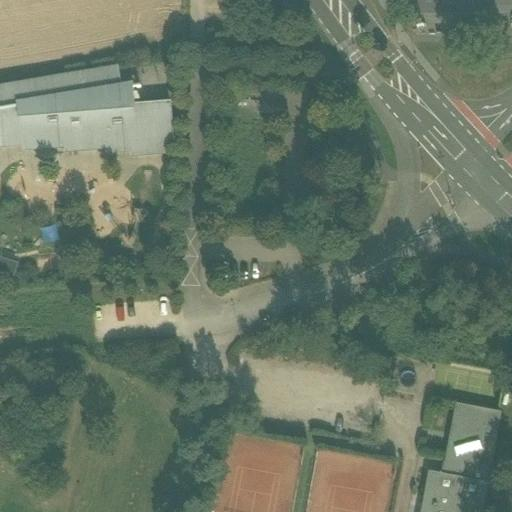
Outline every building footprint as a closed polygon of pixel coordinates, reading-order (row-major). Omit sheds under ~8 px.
[(135,150),(135,155),(172,152),(168,106),(171,106),(171,104),(131,107),(130,91),(141,89),(141,88),(118,92),(115,73),(0,91),(0,141),(25,139),(26,149),(69,146),(69,150),(110,147),(111,152),(135,150)] [(236,119),(258,120),(259,102),(236,101),(236,119)] [(0,276),(12,280),(17,264),(0,259),(0,276)] [(448,460),(489,467),(499,413),(458,406),(448,460)] [(480,511),(489,467),(448,460),(445,476),(431,474),(424,511),(480,511)]
